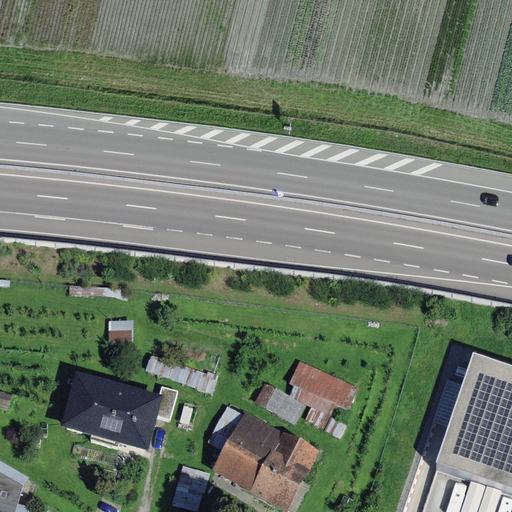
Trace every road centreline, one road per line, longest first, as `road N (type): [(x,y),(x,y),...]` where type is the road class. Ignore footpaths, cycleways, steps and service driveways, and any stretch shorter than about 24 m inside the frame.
road 1 (motorway): [(0,191),(223,215),(511,263)]
road 2 (motorway): [(511,208),(0,137)]
